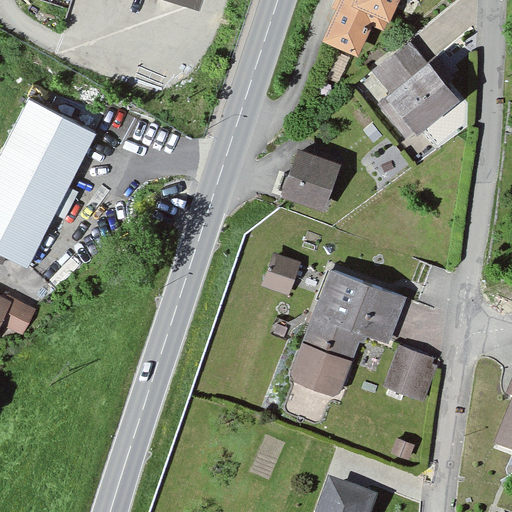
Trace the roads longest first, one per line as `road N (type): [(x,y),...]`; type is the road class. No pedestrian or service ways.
road 1 (primary): [(110,511),(230,141)]
road 2 (residential): [(496,0),(493,111),(459,331)]
road 3 (residential): [(230,141),(289,108),(331,0)]
road 4 (residential): [(459,331),(435,511)]
road 5 (primary): [(230,141),(276,0)]
